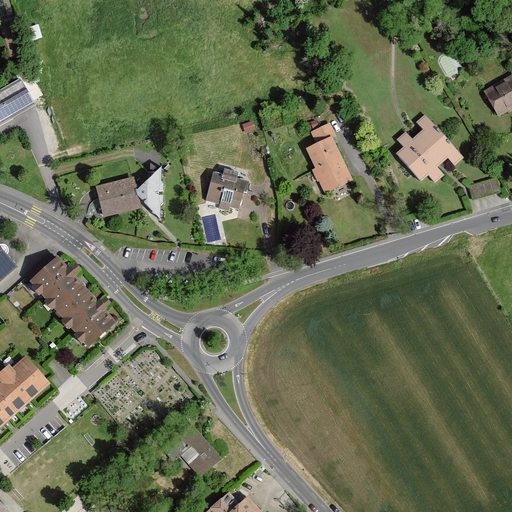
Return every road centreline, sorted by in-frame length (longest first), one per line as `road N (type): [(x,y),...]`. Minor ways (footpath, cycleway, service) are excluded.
road 1 (tertiary): [(511,215),(280,287)]
road 2 (residential): [(0,457),(149,324)]
